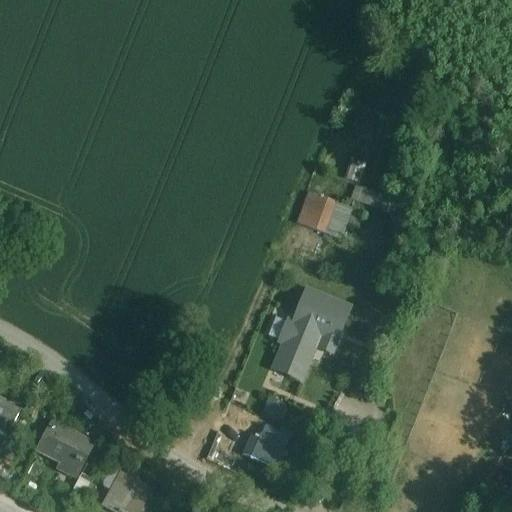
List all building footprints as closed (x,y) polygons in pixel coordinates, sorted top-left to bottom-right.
[(361,182),(367,161),(353,157),(347,178),(361,182)] [(352,199),(391,211),(396,196),(357,184),(352,199)] [(299,224),(324,233),(335,203),(310,194),(299,224)] [(350,310),(307,293),(297,316),(293,326),(294,326),(310,332),(308,336),(315,339),(316,335),(325,338),(320,350),(332,355),(350,310)] [(297,316),(278,307),(263,339),(285,348),(294,326),(293,326),(297,316)] [(285,348),(276,370),(292,376),(301,353),(308,336),(310,332),(294,326),(285,348)] [(292,376),(290,380),(300,384),(311,357),(301,353),(292,376)] [(0,434),(8,439),(20,413),(5,406),(7,403),(0,399),(0,434)] [(281,421),(287,405),(271,399),(265,415),(281,421)] [(38,415),(28,408),(23,417),(33,423),(38,415)] [(53,426),(42,448),(45,450),(46,449),(49,451),(59,430),(53,426)] [(93,447),(59,430),(49,451),(46,456),(46,457),(64,466),(69,457),(84,465),(93,447)] [(280,439),(266,433),(261,442),(253,439),(244,458),(276,473),(293,436),(284,432),(280,439)] [(149,478),(136,472),(131,481),(144,488),(149,478)] [(131,481),(122,476),(105,509),(111,511),(139,511),(151,492),(144,488),(131,481)] [(75,511),(85,494),(74,489),(64,509),(70,511),(75,511)]
